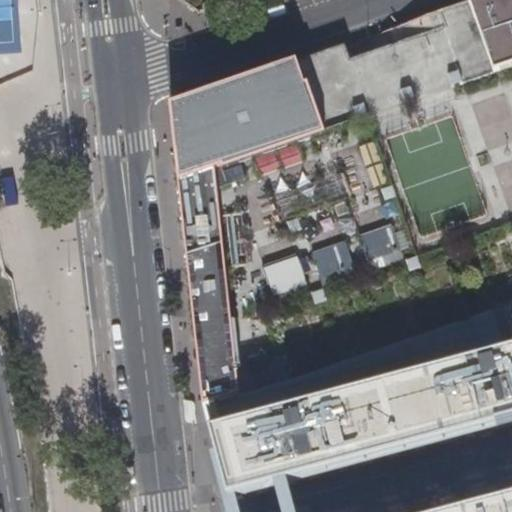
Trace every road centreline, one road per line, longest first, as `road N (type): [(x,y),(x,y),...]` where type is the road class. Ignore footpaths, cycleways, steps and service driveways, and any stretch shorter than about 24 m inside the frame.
road 1 (residential): [(163,511),(116,87)]
road 2 (residential): [(116,87),(380,0)]
road 3 (residential): [(369,511),(511,471)]
